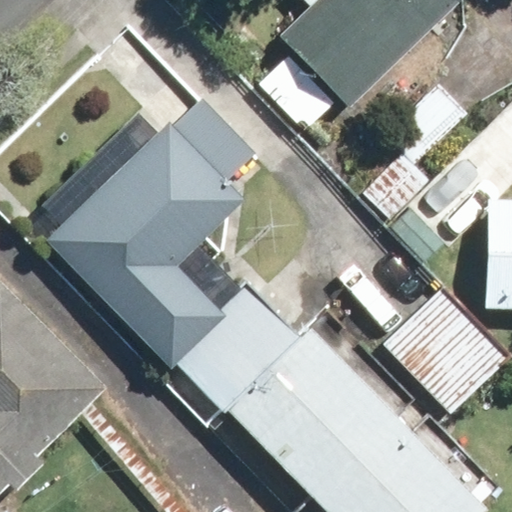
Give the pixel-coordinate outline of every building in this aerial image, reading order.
[(304,0),(273,33),(347,104),(447,0),(304,0)] [(469,116),(437,81),(382,130),(400,150),(361,186),(389,217),(407,201),(428,225),(451,204),(415,164),(469,116)] [(241,198),(168,120),(45,236),(163,361),(217,311),(172,263),(241,198)] [(511,199),(486,198),(484,303),(511,303),(511,199)] [(0,486),(106,381),(0,275),(0,486)] [(431,287),(384,344),(455,403),(502,347),(431,287)] [(180,373),(221,414),(227,408),(299,338),(251,290),(209,331),(216,338),(180,373)] [(315,329),(231,411),(328,511),(477,511),(485,505),(315,329)]
